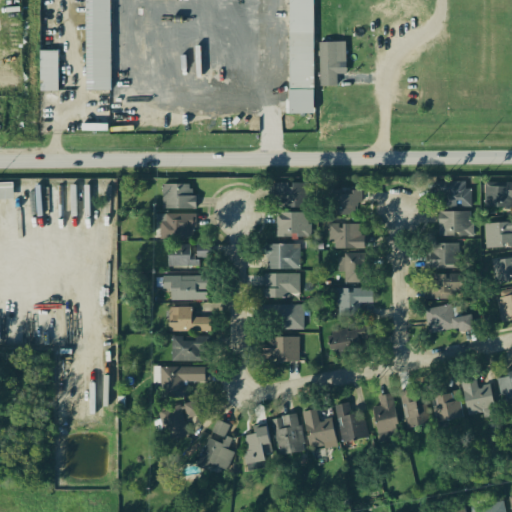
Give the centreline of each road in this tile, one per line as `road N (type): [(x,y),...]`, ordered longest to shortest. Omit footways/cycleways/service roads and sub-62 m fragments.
road 1 (tertiary): [(0,161),(511,156)]
road 2 (residential): [(243,394),(511,340)]
road 3 (residential): [(243,394),(239,212)]
road 4 (residential): [(405,363),(402,210)]
